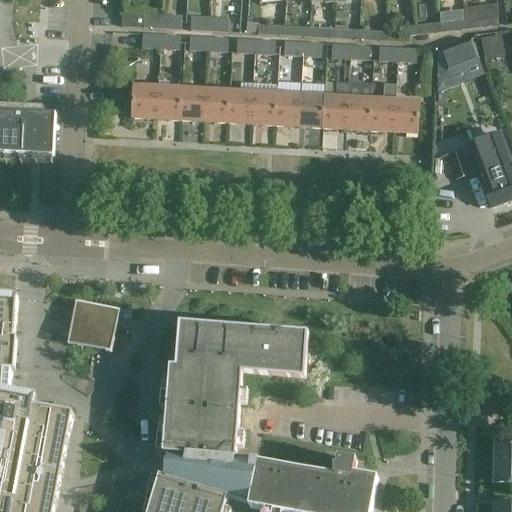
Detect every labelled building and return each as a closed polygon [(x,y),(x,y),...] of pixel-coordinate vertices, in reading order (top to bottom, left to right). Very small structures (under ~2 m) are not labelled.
[(142,29),(162,30),(163,16),(143,15),(142,29)] [(163,16),(162,30),(180,31),(180,17),(163,16)] [(497,17),(466,20),(467,30),(491,27),(498,26),(497,17)] [(210,33),(211,18),(190,18),(190,32),(210,33)] [(228,19),(211,18),(210,33),(228,34),(228,19)] [(442,33),(467,30),(466,20),(441,23),(442,33)] [(441,23),(416,27),(417,36),(442,33),(441,23)] [(257,35),(283,37),(284,27),(257,26),(257,35)] [(283,37),(310,38),(311,29),(284,27),(283,37)] [(390,33),(390,42),(408,43),(409,37),(417,36),(416,27),(407,28),(407,34),(390,33)] [(310,38),(337,40),(337,30),(311,29),(310,38)] [(337,40),(363,41),(364,31),(337,30),(337,40)] [(363,41),(390,42),(390,33),(364,31),(363,41)] [(161,51),(161,36),(142,35),(141,49),(161,51)] [(180,37),(161,36),(161,51),(179,52),(180,37)] [(208,52),(209,39),(189,38),(189,52),(208,52)] [(209,39),(208,52),(226,53),(227,40),(209,39)] [(256,55),(256,41),(237,40),(236,54),(256,55)] [(274,42),(256,41),(256,55),(274,56),(274,42)] [(303,58),(304,44),(284,43),(283,57),(303,58)] [(470,43),(437,56),(444,72),(468,63),(477,60),(470,43)] [(304,44),(303,58),(321,59),(322,45),(304,44)] [(331,59),(351,60),(352,46),(331,45),(331,59)] [(369,47),(352,46),(351,60),(368,61),(369,47)] [(398,63),(399,49),(379,48),(378,62),(398,63)] [(399,49),(398,63),(416,64),(417,50),(399,49)] [(230,84),(230,93),(228,125),(252,127),(254,94),(254,85),(230,84)] [(350,84),(338,84),(337,99),(325,98),(323,131),(347,132),(348,99),(349,99),(350,84)] [(254,85),(254,94),(252,127),(276,128),(277,95),(278,87),(254,85)] [(372,101),(370,133),(394,134),(396,102),(397,86),(385,85),(384,101),(372,101)] [(157,122),(159,89),(135,88),(133,120),(157,122)] [(181,123),(183,90),(159,89),(157,122),(181,123)] [(206,92),(183,90),(181,123),(205,124),(206,92)] [(228,125),(230,93),(206,92),(205,124),(228,125)] [(276,128),(299,129),(301,97),(277,95),(276,128)] [(299,129),(323,131),(325,98),(301,97),(299,129)] [(372,101),(349,99),(348,99),(347,132),(370,133),(372,101)] [(396,102),(394,134),(418,136),(420,103),(396,102)] [(0,156),(55,160),(58,118),(0,114),(0,156)] [(491,210),(511,202),(511,170),(499,137),(468,149),(491,210)] [(471,175),(464,151),(449,156),(456,180),(471,175)] [(426,237),(452,237),(453,195),(427,195),(426,237)] [(0,511),(56,511),(74,416),(41,409),(41,410),(35,409),(37,401),(12,397),(19,300),(0,298),(0,511)] [(119,308),(76,300),(76,345),(111,352),(119,308)] [(250,505),(257,466),(258,461),(236,459),(243,375),(306,380),(309,335),(180,325),(177,369),(171,368),(164,456),(171,456),(167,478),(160,476),(149,511),(224,511),(229,499),(238,502),(250,505)] [(511,445),(496,445),(495,483),(510,484),(509,486),(511,485),(511,445)] [(304,475),(257,466),(250,505),(250,507),(274,511),(372,511),(379,479),(355,474),(358,461),(339,457),(335,480),(304,475)]
